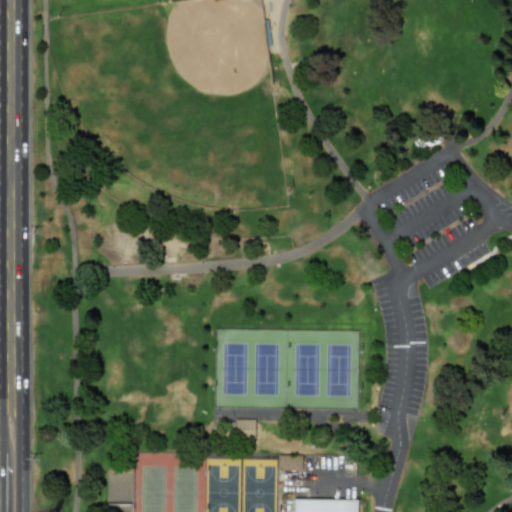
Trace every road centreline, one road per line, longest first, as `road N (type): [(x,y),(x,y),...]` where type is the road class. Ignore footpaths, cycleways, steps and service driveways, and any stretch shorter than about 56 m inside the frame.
road 1 (secondary): [(13,386),(12,0)]
road 2 (secondary): [(13,386),(3,411),(1,511)]
road 3 (secondary): [(23,511),(22,409),(13,386)]
